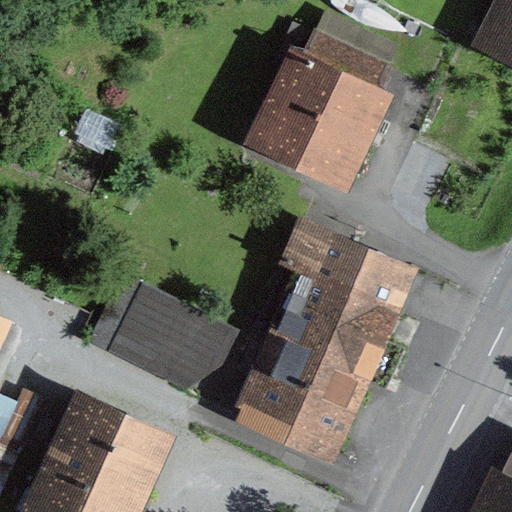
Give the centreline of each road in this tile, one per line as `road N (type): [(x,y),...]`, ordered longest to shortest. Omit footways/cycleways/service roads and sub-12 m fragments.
road 1 (unknown): [(399,511),(0,305)]
road 2 (secondary): [(408,511),(511,308)]
